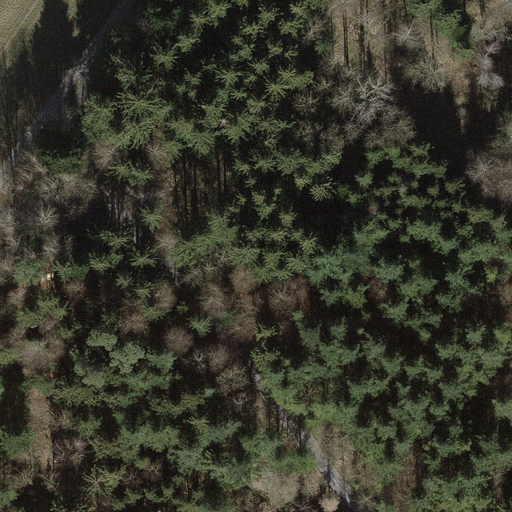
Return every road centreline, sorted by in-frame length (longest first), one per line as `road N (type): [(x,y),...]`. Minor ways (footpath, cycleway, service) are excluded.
road 1 (track): [(69,89),(109,211),(163,256),(357,511)]
road 2 (track): [(0,181),(131,0)]
